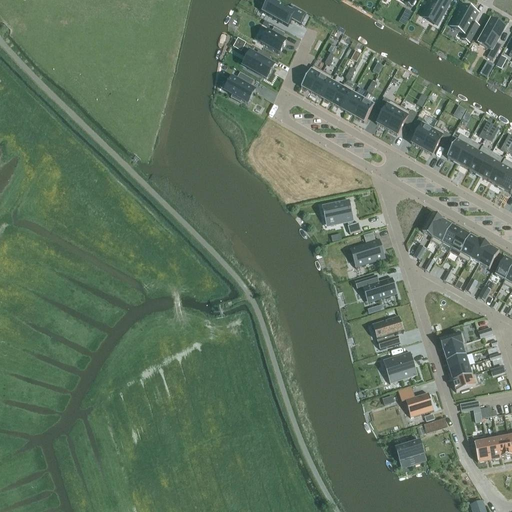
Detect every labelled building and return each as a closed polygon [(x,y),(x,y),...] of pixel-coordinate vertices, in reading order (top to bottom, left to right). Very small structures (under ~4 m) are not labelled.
[(262,12),(261,13),(287,28),(291,21),(300,26),(306,15),(294,8),(292,12),(270,0),(268,0),(273,2),(266,15),(262,12)] [(404,0),(406,1),(404,5),(411,8),(415,0),(404,0)] [(450,0),(430,0),(421,17),(436,26),(451,0),(450,0)] [(478,14),(463,6),(450,28),(464,36),(462,41),(469,44),(478,27),(472,24),(478,14)] [(406,10),(403,16),(408,19),(411,13),(406,10)] [(491,21),(478,45),(491,52),(487,59),(493,62),(501,47),(496,44),(504,29),(491,21)] [(261,29),(254,41),(260,44),(260,45),(279,55),(286,42),(284,41),(281,39),(284,35),(284,34),(273,28),(273,29),(271,34),(267,32),(261,29)] [(241,52),(245,44),(238,40),(233,48),(241,52)] [(267,63),(270,59),(258,52),(255,57),(254,56),(246,69),(267,80),(274,67),(267,63)] [(501,57),(496,68),(501,71),(507,60),(501,57)] [(487,63),(484,68),(491,71),(494,66),(487,63)] [(313,67),(301,89),(311,94),(323,73),(313,67)] [(323,73),(311,94),(321,100),(330,83),(333,79),(323,73)] [(231,79),(224,92),(232,96),(230,99),(240,104),(242,102),(247,105),(255,92),(250,89),(254,82),(240,74),(236,81),(231,79)] [(330,83),(321,100),(323,101),(333,106),(344,85),(343,87),(333,82),(332,84),(330,83)] [(344,85),(333,106),(342,112),(345,113),(354,96),(352,95),(354,91),(344,85)] [(354,96),(345,113),(354,119),(365,100),(355,94),(354,96)] [(383,113),(376,125),(387,131),(400,108),(389,102),(384,99),(378,110),(383,113)] [(365,100),(354,119),(364,124),(375,105),(365,100)] [(400,108),(387,131),(397,137),(404,125),(409,128),(417,115),(411,112),(410,114),(400,108)] [(418,133),(411,145),(421,151),(435,128),(434,127),(433,129),(423,124),(424,122),(419,119),(413,130),(418,133)] [(462,120),(457,129),(463,132),(468,123),(462,120)] [(435,128),(421,151),(432,157),(439,144),(444,148),(450,136),(435,128)] [(483,131),(479,138),(484,141),(485,139),(488,134),(483,131)] [(455,133),(449,143),(454,146),(460,135),(455,133)] [(488,134),(485,139),(491,143),(494,138),(488,134)] [(454,146),(446,159),(456,165),(470,141),(460,135),(454,146)] [(470,141),(456,165),(466,170),(468,171),(477,154),(476,153),(480,147),(470,141)] [(503,146),(500,151),(506,155),(507,153),(509,149),(503,146)] [(477,154),(468,171),(469,171),(479,177),(492,154),(482,148),(478,154),(477,154)] [(492,154),(479,177),(489,183),(490,183),(500,166),(499,166),(502,159),(492,154)] [(500,166),(490,183),(491,184),(501,190),(511,169),(511,164),(504,160),(501,167),(500,166)] [(511,169),(501,190),(511,195),(511,193),(511,169)] [(348,227),(353,226),(351,220),(352,220),(348,203),(349,203),(349,202),(322,208),(325,208),(329,225),(346,222),(347,224),(348,227)] [(432,239),(442,221),(432,216),(431,218),(429,217),(425,224),(427,225),(422,234),(432,239)] [(440,248),(442,245),(441,244),(451,227),(442,222),(442,221),(432,239),(430,242),(440,248)] [(353,226),(348,227),(347,228),(350,235),(361,232),(358,224),(353,226)] [(451,227),(441,244),(442,245),(451,249),(451,250),(461,232),(451,227)] [(451,250),(451,249),(449,253),(458,258),(470,237),(461,232),(451,250)] [(373,234),(363,237),(365,242),(374,239),(373,234)] [(479,243),(470,237),(458,258),(468,264),(470,261),(470,260),(480,243),(479,242),(479,243)] [(350,250),(356,269),(355,269),(355,270),(385,260),(384,260),(378,241),(379,241),(349,250),(350,250)] [(470,260),(470,261),(479,266),(489,248),(480,243),(470,260)] [(419,261),(425,250),(420,247),(413,258),(419,261)] [(489,271),(499,253),(498,253),(489,248),(490,248),(489,248),(479,266),(489,271)] [(495,277),(504,282),(505,282),(511,269),(511,263),(505,259),(495,277)] [(511,269),(505,282),(504,282),(503,286),(511,290),(511,269)] [(364,281),(354,284),(357,291),(362,289),(367,305),(371,304),(397,296),(392,279),(379,283),(376,277),(364,281)] [(468,286),(465,292),(471,295),(474,289),(477,284),(471,281),(468,286)] [(484,302),(490,291),(485,288),(479,299),(484,302)] [(404,333),(399,318),(373,326),(373,327),(375,326),(382,350),(380,350),(380,351),(401,345),(398,338),(395,339),(394,336),(404,333)] [(478,334),(480,340),(492,336),(490,330),(478,334)] [(450,338),(450,336),(442,339),(442,341),(440,341),(443,352),(462,346),(462,347),(466,346),(463,334),(450,338)] [(462,346),(443,352),(446,362),(465,357),(462,347),(462,346)] [(383,363),(385,362),(391,382),(400,379),(401,382),(417,377),(410,354),(383,362),(383,363)] [(465,357),(446,362),(449,373),(469,367),(465,357)] [(449,373),(453,383),(472,377),(469,367),(449,373)] [(504,375),(502,368),(490,372),(492,378),(504,375)] [(475,375),(472,377),(453,383),(456,394),(461,393),(461,394),(469,392),(469,390),(479,387),(475,375)] [(413,393),(399,397),(401,404),(405,403),(410,420),(433,413),(428,395),(415,399),(413,393)] [(478,403),(472,404),(474,412),(474,415),(480,414),(478,403)] [(463,414),(474,412),(472,404),(462,406),(463,414)] [(444,420),(433,424),(436,433),(447,429),(444,420)] [(426,436),(436,433),(433,424),(423,427),(426,436)] [(507,437),(496,439),(500,460),(511,458),(507,437)] [(478,464),(489,462),(485,441),(486,441),(485,438),(473,441),(478,464)] [(496,439),(486,441),(485,441),(489,462),(500,460),(496,439)] [(420,443),(420,442),(395,450),(395,451),(397,450),(401,463),(399,464),(407,462),(409,469),(426,463),(424,457),(424,456),(420,443)] [(485,511),(482,502),(470,506),(471,511),(475,511),(478,511),(485,511)]
